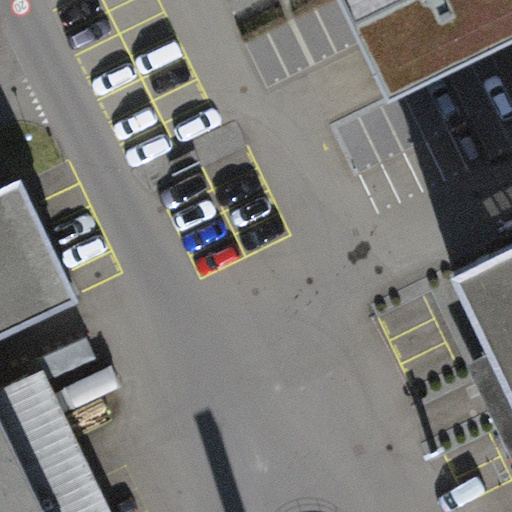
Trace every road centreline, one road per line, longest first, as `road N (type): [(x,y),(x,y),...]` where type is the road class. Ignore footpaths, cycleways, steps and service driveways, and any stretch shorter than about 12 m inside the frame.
road 1 (unknown): [(184,322),(511,170)]
road 2 (unknown): [(271,494),(350,466),(386,481),(417,511)]
